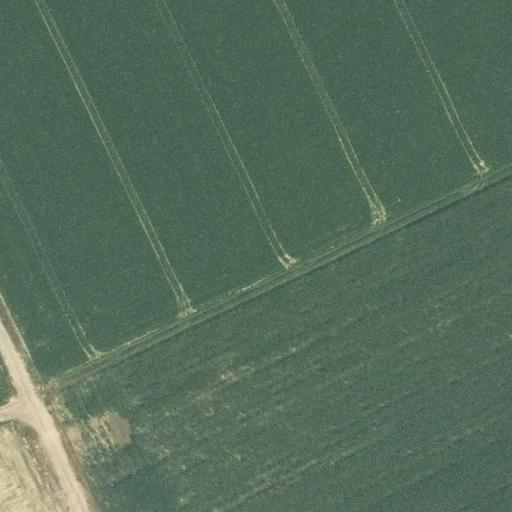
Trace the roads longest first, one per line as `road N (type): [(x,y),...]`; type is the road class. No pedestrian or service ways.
road 1 (track): [(511,172),(27,399),(0,341)]
road 2 (track): [(80,511),(27,399),(0,413)]
